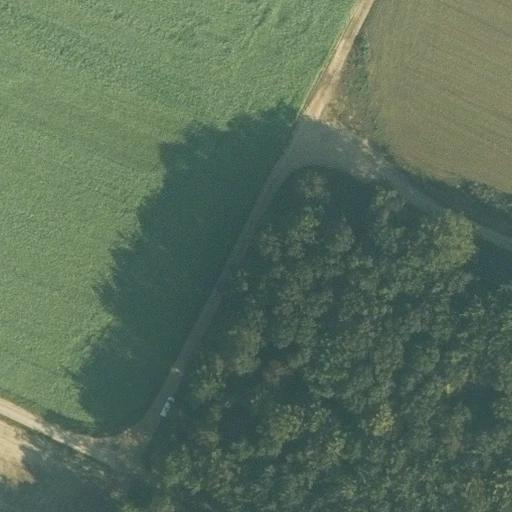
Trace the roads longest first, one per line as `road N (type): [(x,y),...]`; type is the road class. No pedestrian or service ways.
road 1 (track): [(511,253),(292,152),(104,511)]
road 2 (track): [(227,511),(0,407)]
road 3 (track): [(370,0),(292,152)]
